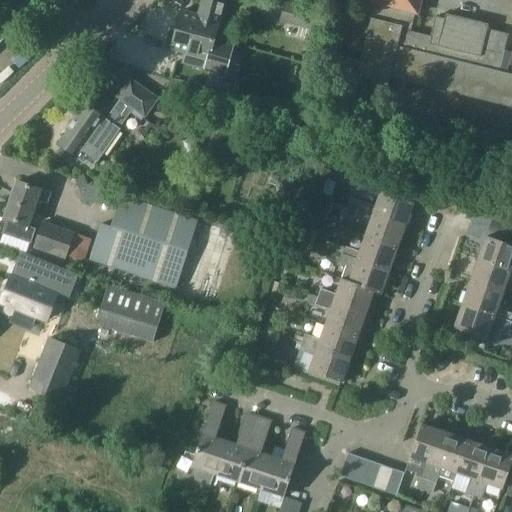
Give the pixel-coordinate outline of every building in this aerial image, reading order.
[(182,11),(172,49),(188,54),(185,63),(227,75),(236,45),(214,38),(224,0),(202,0),(198,16),(182,11)] [(288,0),(332,11),(334,0),(288,0)] [(356,0),(356,2),(374,6),(360,62),(337,56),(333,70),(388,84),(390,79),(511,109),(511,76),(507,75),(509,67),(511,67),(511,54),(505,52),(510,34),(488,29),(489,25),(446,14),(445,18),(437,16),(431,38),(412,33),(419,0),(356,0)] [(321,32),(326,13),(287,3),(282,22),(321,32)] [(85,105),(58,145),(80,160),(84,163),(85,161),(86,161),(93,166),(97,160),(119,129),(129,114),(133,108),(145,117),(158,99),(131,80),(118,97),(120,98),(105,119),(85,105)] [(217,121),(211,141),(230,147),(235,131),(228,129),(229,125),(217,121)] [(328,168),(324,179),(334,182),(338,171),(328,168)] [(8,219),(3,232),(30,241),(35,227),(29,225),(37,199),(48,203),(52,193),(39,188),(39,189),(16,181),(4,218),(8,219)] [(98,204),(102,191),(86,186),(82,199),(98,204)] [(360,202),(357,210),(404,227),(412,204),(381,193),(375,208),(360,202)] [(318,195),(316,202),(330,207),(333,200),(318,195)] [(175,288),(198,220),(123,196),(113,227),(102,223),(90,259),(104,264),(101,274),(123,282),(126,270),(143,276),(142,277),(175,288)] [(357,211),(354,218),(369,224),(364,239),(396,250),(404,227),(357,210),(357,211)] [(83,260),(89,240),(74,235),(74,234),(42,223),(33,248),(66,259),(67,255),(83,260)] [(511,272),(511,246),(486,237),(478,261),(511,272)] [(326,248),(326,250),(341,256),(388,273),(396,250),(364,239),(359,252),(359,254),(328,243),(326,248)] [(21,254),(1,303),(46,322),(56,295),(68,300),(77,277),(21,254)] [(270,254),(268,262),(284,268),(287,260),(270,254)] [(340,258),(338,264),(345,266),(341,280),(348,283),(380,295),(388,273),(341,256),(340,258)] [(511,281),(511,272),(478,261),(470,283),(503,295),(508,280),(511,281)] [(312,288),(309,296),(318,299),(365,316),(373,293),(380,296),(380,295),(348,283),(341,280),(335,296),(321,291),(312,288)] [(510,322),(511,315),(511,313),(498,309),(503,295),(470,283),(462,306),(510,322)] [(152,345),(164,307),(107,288),(95,326),(152,345)] [(309,296),(306,304),(315,308),(318,299),(309,296)] [(318,299),(315,308),(329,312),(324,327),(357,338),(365,316),(318,299)] [(507,331),(510,322),(462,306),(454,329),(487,340),(496,343),(501,328),(507,331)] [(305,336),(302,345),(349,361),(357,338),(324,327),(318,341),(305,336)] [(62,402),(82,351),(49,338),(29,389),(62,402)] [(302,345),(299,352),(313,357),(308,372),(341,383),(349,361),(302,345)] [(215,475),(225,443),(215,440),(225,408),(212,404),(191,468),(195,469),(194,482),(210,487),(214,475),(215,475)] [(237,483),(258,419),(245,415),(235,446),(225,443),(215,475),(237,483)] [(260,490),(271,458),(261,455),(271,423),(258,419),(237,483),(260,490)] [(410,457),(406,469),(417,473),(416,475),(421,476),(417,486),(425,489),(444,434),(421,426),(410,457)] [(283,498),(304,434),(291,430),(281,461),(271,458),(260,490),(283,498)] [(456,474),(467,442),(444,434),(425,489),(433,492),(436,482),(437,482),(439,474),(454,479),(456,474)] [(467,442),(456,474),(470,479),(466,492),(474,494),(489,450),(467,442)] [(502,490),(511,460),(511,457),(489,450),(474,494),(475,495),(482,497),(486,485),(502,490)] [(350,480),(358,457),(348,454),(340,476),(350,480)] [(362,484),(370,462),(358,457),(350,480),(362,484)] [(373,488),(380,465),(370,462),(362,484),(373,488)] [(384,492),(392,469),(380,465),(373,488),(384,492)] [(397,496),(405,474),(392,469),(384,492),(397,496)] [(409,511),(411,507),(400,503),(397,511),(409,511)] [(467,511),(469,508),(461,506),(451,503),(447,511),(467,511)]
